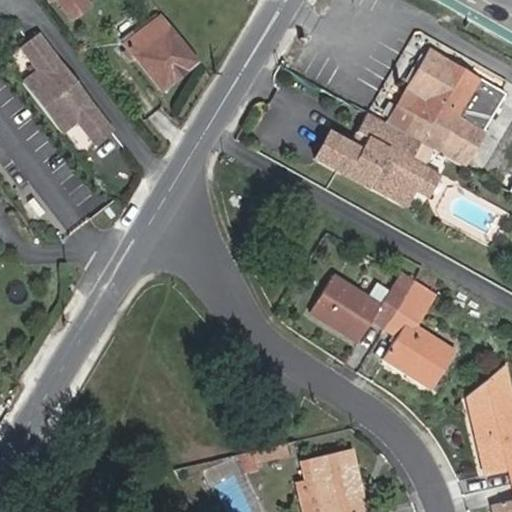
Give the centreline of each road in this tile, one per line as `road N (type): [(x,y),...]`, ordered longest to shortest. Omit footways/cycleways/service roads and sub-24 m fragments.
road 1 (residential): [(447,511),(426,452),(245,317),(169,190)]
road 2 (tertiary): [(169,190),(0,475)]
road 3 (tertiary): [(287,0),(169,190)]
